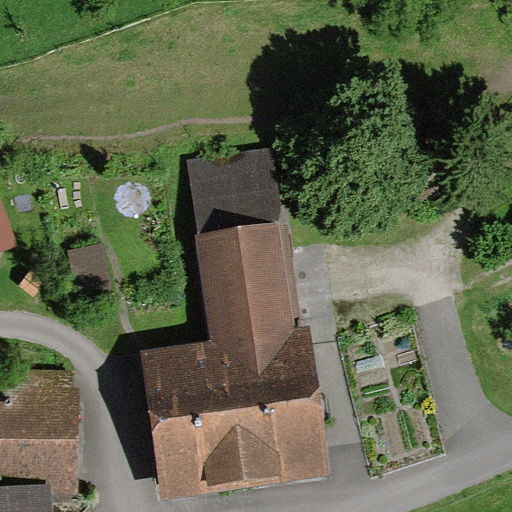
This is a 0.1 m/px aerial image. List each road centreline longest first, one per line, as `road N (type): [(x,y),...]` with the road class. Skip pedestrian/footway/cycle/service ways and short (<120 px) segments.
road 1 (unclassified): [(0,333),(71,349),(112,382),(132,430),(136,511)]
road 2 (unclassified): [(511,451),(370,511)]
